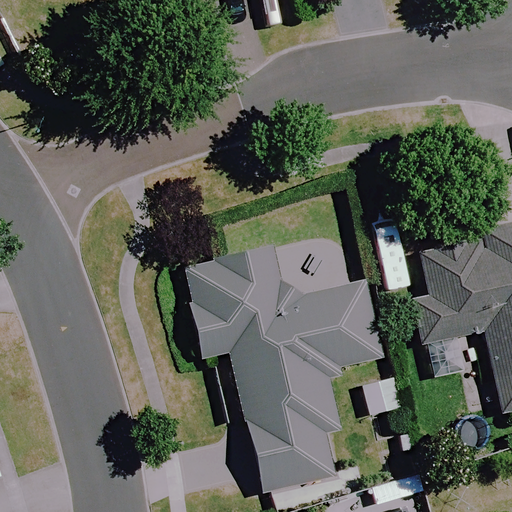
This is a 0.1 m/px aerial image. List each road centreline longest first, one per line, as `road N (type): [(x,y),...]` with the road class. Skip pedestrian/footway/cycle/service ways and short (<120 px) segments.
road 1 (residential): [(1,188),(297,87),(511,61)]
road 2 (residential): [(109,511),(93,408),(35,247),(1,188)]
